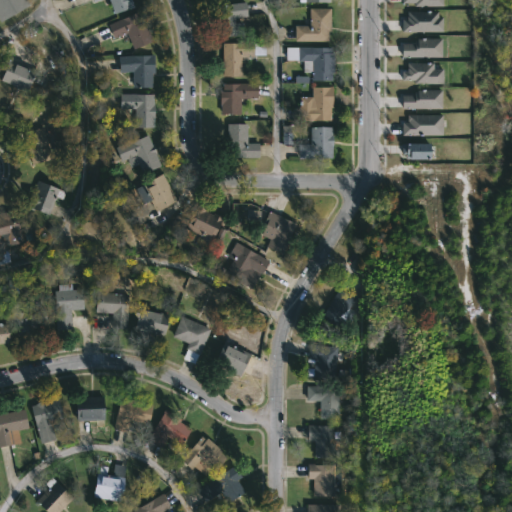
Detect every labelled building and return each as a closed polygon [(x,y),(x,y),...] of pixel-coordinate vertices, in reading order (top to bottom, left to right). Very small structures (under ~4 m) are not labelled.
[(0,0),(27,0),(30,4),(0,21),(0,0)] [(129,0),(131,4),(126,6),(127,8),(112,13),(107,0),(94,0),(91,1),(90,0),(129,0)] [(231,18),(232,25),(239,24),(240,35),(212,38),(209,6),(243,2),(245,16),(231,18)] [(328,28),(328,32),(326,32),(326,42),(293,41),(293,25),(306,25),(306,29),(307,29),(308,9),(328,9),(328,28)] [(139,11),(151,41),(131,49),(125,32),(110,38),(105,25),(139,11)] [(437,12),(437,17),(441,17),(441,31),(401,31),(401,19),(405,19),(406,11),(437,12)] [(439,57),(399,57),(399,43),(411,43),(411,41),(414,41),(414,38),(439,38),(439,57)] [(239,77),(216,77),(216,62),(220,62),(220,43),(263,42),(263,55),(251,55),(251,57),(246,57),(246,64),(239,64),(239,77)] [(329,47),(329,53),(331,53),(331,76),(328,76),(328,82),(308,82),(308,72),(300,72),(300,61),(283,60),(283,47),(329,47)] [(151,55),(152,74),(149,74),(149,88),(131,88),(131,72),(116,72),(116,56),(151,55)] [(32,71),(24,92),(0,82),(0,74),(6,60),(32,71)] [(432,63),(432,69),(440,69),(440,84),(412,84),(412,81),(399,81),(399,72),(405,72),(405,63),(432,63)] [(255,84),(255,98),(238,98),(237,115),(218,115),(218,105),(217,105),(217,92),(220,92),(220,84),(255,84)] [(328,121),(295,121),(294,97),(310,97),(310,88),(329,88),(329,108),(328,108),(328,121)] [(440,90),(439,109),(399,108),(399,96),(411,96),(411,92),(414,92),(414,90),(440,90)] [(151,109),(151,128),(132,128),(132,109),(118,109),(118,94),(152,94),(151,109)] [(440,120),(440,135),(399,135),(399,123),(406,123),(405,115),(440,115),(440,120)] [(246,124),(246,143),(258,143),(257,157),(225,156),(225,124),(246,124)] [(330,159),(296,159),(296,145),(307,145),(308,127),(330,127),(330,159)] [(49,157),(28,162),(21,133),(42,128),(49,157)] [(152,153),(158,166),(141,173),(137,164),(128,167),(125,159),(117,162),(111,149),(145,135),(152,153)] [(426,148),(426,160),(404,159),(404,156),(399,156),(400,144),(426,145),(426,148)] [(168,189),(174,200),(153,212),(144,196),(137,201),(131,190),(160,174),(168,189)] [(34,181),(63,192),(60,200),(52,197),(45,216),(23,207),(34,181)] [(209,215),(211,213),(219,218),(218,220),(219,221),(205,246),(197,242),(200,235),(196,232),(194,236),(181,229),(178,233),(167,227),(173,215),(184,221),(194,205),(209,215)] [(7,262),(0,263),(0,212),(12,209),(22,244),(4,249),(7,262)] [(247,221),(259,221),(259,210),(246,211),(247,221)] [(287,235),(277,255),(263,248),(267,239),(261,236),(263,232),(259,230),(261,226),(260,225),(266,211),(292,224),(287,235)] [(256,277),(251,286),(226,270),(235,256),(228,252),(235,241),(266,262),(256,277)] [(70,284),(70,290),(81,290),(82,310),(68,311),(69,328),(54,329),(52,291),(56,291),(56,285),(70,284)] [(343,324),(339,331),(318,318),(337,288),(354,298),(339,321),(343,324)] [(128,295),(126,322),(108,321),(109,315),(93,314),(95,292),(128,295)] [(22,296),(25,311),(43,307),(48,332),(15,339),(7,299),(22,296)] [(139,310),(156,316),(157,313),(167,316),(161,336),(134,327),(139,310)] [(208,328),(192,364),(180,360),(186,344),(170,337),(180,316),(208,328)] [(0,344),(9,344),(8,324),(0,324),(0,344)] [(243,363),(235,377),(210,362),(223,341),(247,355),(243,363)] [(336,346),(332,379),(310,376),(312,359),(306,358),(308,343),(336,346)] [(338,396),(337,418),(317,417),(318,402),(304,401),(304,385),(338,386),(338,396)] [(78,421),(73,421),(72,397),(100,395),(102,420),(78,421)] [(117,397),(140,401),(140,403),(149,405),(145,424),(128,420),(125,433),(110,429),(117,397)] [(54,399),(59,418),(54,419),(56,427),(49,428),(52,439),(37,443),(27,405),(41,401),(42,402),(54,399)] [(188,427),(177,450),(165,444),(168,438),(165,436),(158,448),(145,441),(162,408),(174,415),(172,419),(188,427)] [(0,445),(0,413),(22,409),(26,428),(7,432),(10,443),(0,445)] [(314,424),(332,425),(331,457),(311,457),(311,439),(304,439),(305,424),(314,424)] [(198,435),(202,439),(204,437),(219,450),(218,452),(224,458),(212,472),(197,459),(189,469),(178,460),(198,435)] [(123,466),(119,501),(90,497),(94,472),(96,473),(97,466),(105,467),(104,471),(110,472),(111,462),(123,464),(123,466)] [(313,463),(313,464),(333,465),(333,495),(310,495),(311,478),(305,478),(305,463),(313,463)] [(241,491),(224,501),(218,491),(201,502),(193,489),(227,468),(241,491)] [(62,506),(56,511),(43,511),(32,501),(45,488),(42,484),(49,477),(70,498),(62,506)] [(160,511),(130,511),(129,510),(160,492),(168,507),(160,511)]
